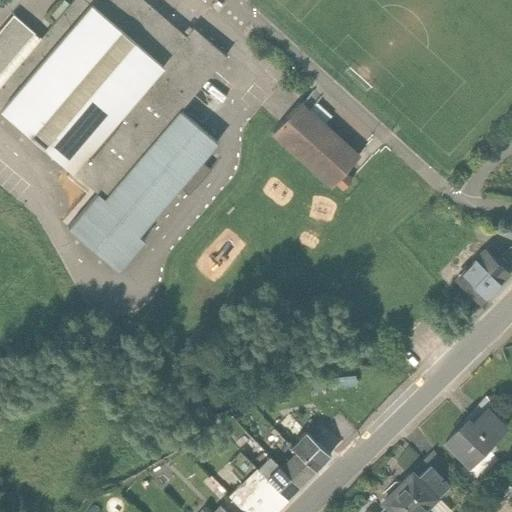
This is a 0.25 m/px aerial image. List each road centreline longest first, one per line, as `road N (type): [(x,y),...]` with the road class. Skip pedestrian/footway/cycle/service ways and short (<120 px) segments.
road 1 (unclassified): [(511,210),(455,199),(230,0)]
road 2 (tertiary): [(299,511),(511,305)]
